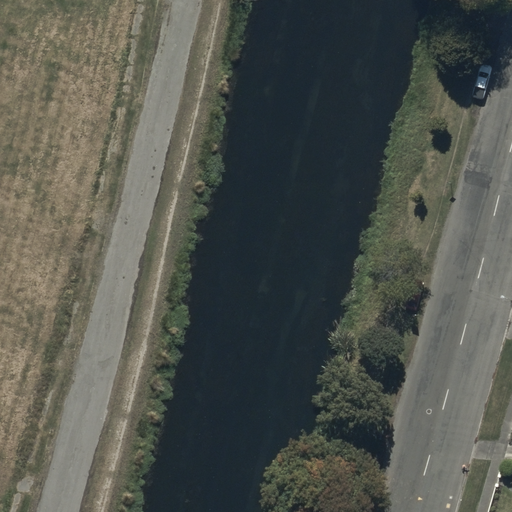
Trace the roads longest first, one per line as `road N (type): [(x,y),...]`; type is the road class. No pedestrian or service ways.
road 1 (track): [(58,511),(186,0)]
road 2 (residential): [(413,511),(511,150)]
